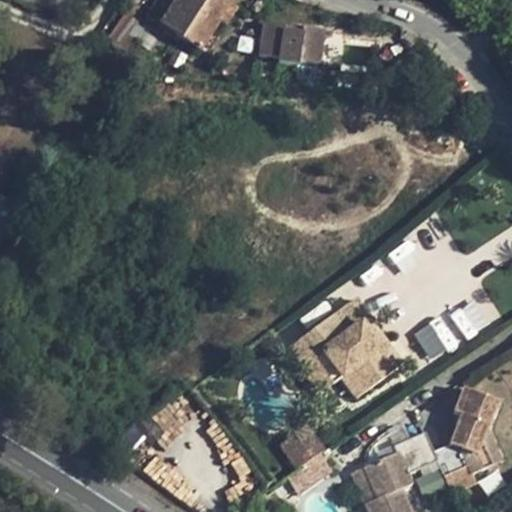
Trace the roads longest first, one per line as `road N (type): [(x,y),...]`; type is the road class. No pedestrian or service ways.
road 1 (residential): [(355,0),(416,21),(459,50),(511,120)]
road 2 (secondary): [(0,440),(116,511)]
